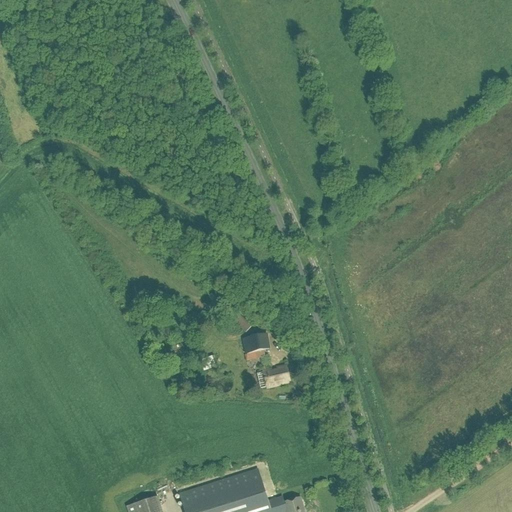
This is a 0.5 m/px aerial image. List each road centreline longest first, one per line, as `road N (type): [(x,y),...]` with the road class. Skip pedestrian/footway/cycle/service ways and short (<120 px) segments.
road 1 (secondary): [(372,511),(296,270),(171,0)]
road 2 (track): [(411,511),(511,446)]
